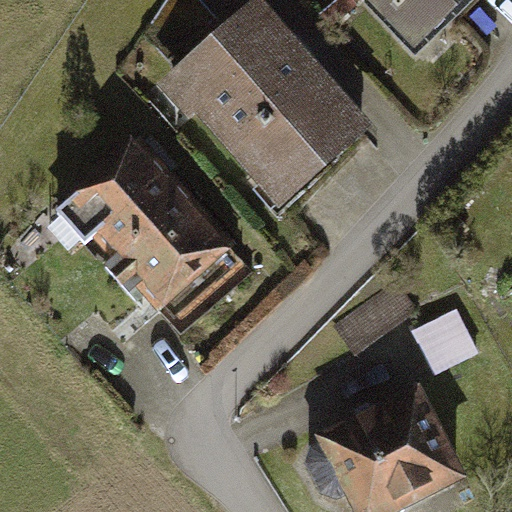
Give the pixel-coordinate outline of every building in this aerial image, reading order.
[(458,0),(350,0),(403,54),(458,0)] [(355,130),(250,3),(153,84),(265,223),(355,130)] [(237,270),(118,140),(40,207),(157,337),(237,270)] [(439,373),(487,357),(471,310),(423,326),(439,373)] [(421,395),(317,447),(348,511),(407,511),(465,484),(421,395)]
